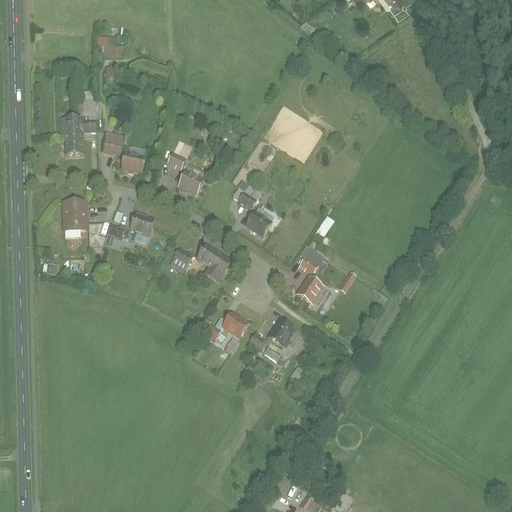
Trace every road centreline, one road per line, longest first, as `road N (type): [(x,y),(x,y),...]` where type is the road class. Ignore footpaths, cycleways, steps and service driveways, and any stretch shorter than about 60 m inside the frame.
road 1 (residential): [(265,511),(485,174),(489,136),(430,0)]
road 2 (tertiary): [(17,179),(26,511)]
road 3 (residential): [(17,179),(102,180),(154,192),(251,253),(255,285)]
road 4 (tertiary): [(12,0),(17,179)]
